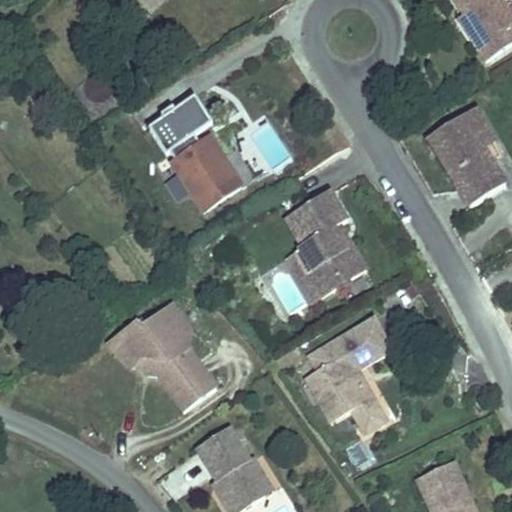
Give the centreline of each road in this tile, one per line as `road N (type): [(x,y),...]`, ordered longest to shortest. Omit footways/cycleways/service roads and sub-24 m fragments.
road 1 (residential): [(511,381),(370,131),(357,77)]
road 2 (residential): [(148,511),(113,470),(0,411)]
